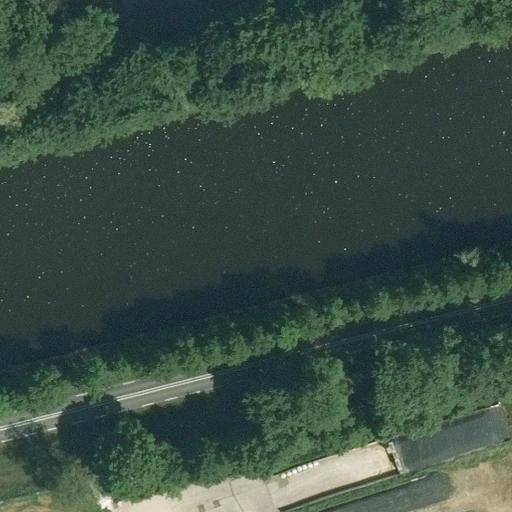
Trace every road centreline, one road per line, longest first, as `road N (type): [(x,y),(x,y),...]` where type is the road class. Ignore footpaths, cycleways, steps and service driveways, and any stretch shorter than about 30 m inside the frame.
road 1 (primary): [(0,427),(511,297)]
road 2 (unclassified): [(0,118),(472,0)]
